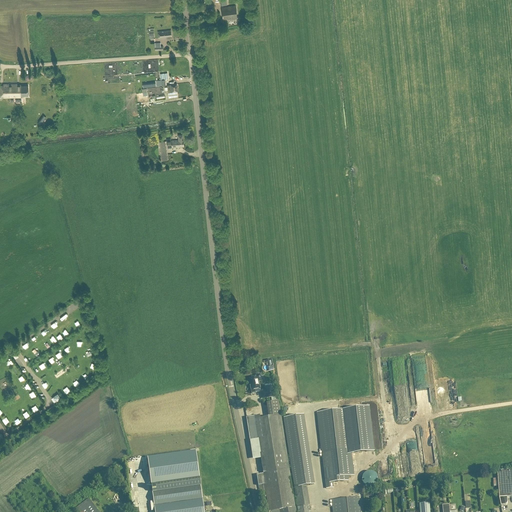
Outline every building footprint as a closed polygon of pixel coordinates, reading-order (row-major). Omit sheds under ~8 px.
[(227,20),(237,18),(235,5),(221,7),(223,19),(226,19),(227,20)] [(166,39),(172,38),(171,30),(158,31),(158,38),(166,37),(166,39)] [(168,92),(177,91),(176,83),(167,84),(168,92)] [(21,95),(28,95),(28,85),(17,85),(17,84),(3,84),(3,85),(0,84),(0,94),(3,94),(3,97),(21,97),(21,95)] [(183,146),(183,145),(183,140),(182,135),(178,135),(178,140),(170,141),(170,139),(166,139),(167,148),(183,146)] [(58,318),(48,326),(52,332),(62,324),(58,318)] [(8,355),(3,359),(10,368),(14,365),(8,355)] [(257,377),(249,379),(250,386),(249,386),(251,394),(258,393),(258,392),(260,391),(259,389),(260,389),(258,382),(261,381),(261,380),(260,376),(259,375),(258,376),(257,376),(257,377)] [(368,407),(345,410),(317,413),(322,453),(326,489),(333,488),(332,483),(348,481),(347,477),(353,476),(350,454),(373,452),(368,407)] [(268,511),(270,511),(294,508),(280,416),(268,418),(260,419),(259,416),(246,418),(250,441),(258,440),(263,475),(256,476),(258,486),(260,494),(266,492),(268,511)] [(310,511),(306,486),(314,485),(303,416),(283,419),(297,511),(310,511)] [(203,511),(195,452),(148,458),(155,511),(203,511)] [(501,506),(504,506),(505,506),(506,506),(506,505),(507,505),(507,504),(507,503),(507,502),(507,498),(511,497),(511,470),(497,471),(499,498),(501,506)] [(360,511),(359,498),(331,500),(332,511),(360,511)] [(97,511),(88,499),(75,509),(77,511),(97,511)]
